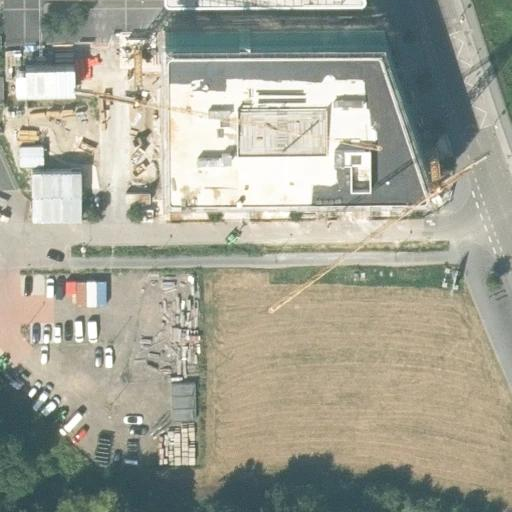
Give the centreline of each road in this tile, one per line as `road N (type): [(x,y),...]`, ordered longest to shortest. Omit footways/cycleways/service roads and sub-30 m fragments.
road 1 (unclassified): [(24,232),(447,231),(503,220)]
road 2 (tertiary): [(503,220),(430,0)]
road 3 (unknown): [(101,107),(102,232)]
